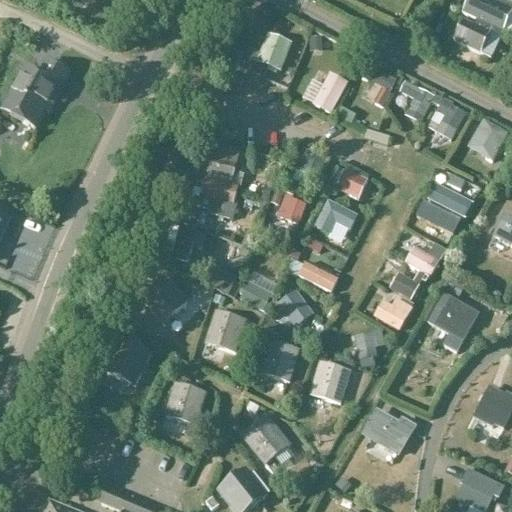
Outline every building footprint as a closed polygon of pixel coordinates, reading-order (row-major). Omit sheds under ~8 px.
[(502,36),(511,15),(480,0),(469,0),(462,17),(502,36)] [(511,0),(499,0),(499,2),(511,8),(511,0)] [(453,44),(479,58),(490,37),(463,24),(453,44)] [(292,47),(268,38),(260,56),(250,52),(242,72),(265,80),(269,70),(281,75),(292,47)] [(39,77),(25,69),(1,114),(34,131),(43,115),(48,117),(54,107),(70,77),(46,64),(39,77)] [(347,87),(332,79),(315,109),(330,117),(347,87)] [(406,86),(401,95),(415,101),(410,111),(426,119),(435,100),(419,92),(406,86)] [(444,105),(438,116),(444,120),(440,127),(455,136),(466,117),(444,105)] [(509,137),(483,123),(467,151),(492,166),(509,137)] [(390,140),(367,133),(365,142),(388,149),(390,140)] [(240,192),(242,181),(234,179),(238,164),(234,163),(237,154),(214,148),(209,171),(203,169),(200,180),(206,182),(203,192),(194,190),(190,206),(200,208),(199,211),(210,214),(209,217),(233,224),(237,209),(233,208),(238,191),(240,192)] [(302,151),(294,170),(318,181),(327,161),(302,151)] [(331,190),(358,201),(365,183),(339,171),(331,190)] [(448,194),(441,209),(459,218),(466,204),(448,194)] [(286,198),(277,219),(282,221),(299,227),(306,208),(292,202),(293,200),(286,198)] [(328,205),(315,231),(330,238),(336,227),(350,235),(357,220),(328,205)] [(202,214),(185,210),(181,226),(197,230),(198,229),(201,230),(201,231),(204,232),(204,229),(202,228),(204,223),(203,223),(204,220),(200,219),(202,214)] [(511,218),(506,215),(492,240),(511,250),(511,218)] [(435,247),(441,250),(442,251),(451,235),(457,225),(444,217),(438,227),(430,222),(421,238),(435,247)] [(0,242),(9,223),(0,218),(0,242)] [(430,272),(441,250),(435,247),(429,259),(414,251),(405,266),(420,275),(421,275),(426,278),(430,280),(433,274),(430,272)] [(215,271),(206,287),(228,298),(236,282),(215,271)] [(426,278),(421,275),(420,275),(413,285),(399,277),(390,292),(411,305),(426,278)] [(164,281),(141,302),(164,327),(187,306),(164,281)] [(249,286),(240,303),(262,315),(272,298),(249,286)] [(277,307),(271,312),(277,320),(289,337),(295,332),(313,320),(295,294),(277,307)] [(448,306),(434,331),(463,347),(479,318),(451,301),(448,306)] [(403,306),(395,302),(391,310),(382,305),(373,320),(398,334),(413,308),(405,303),(403,306)] [(216,315),(206,347),(235,357),(246,324),(216,315)] [(384,350),(381,334),(354,339),(359,364),(361,363),(362,372),(375,371),(374,360),(377,359),(376,351),(384,350)] [(133,393),(138,380),(144,358),(110,345),(105,357),(113,360),(104,382),(133,393)] [(299,354),(269,345),(259,377),(289,386),(299,354)] [(320,367),(310,399),(340,408),(350,376),(320,367)] [(206,397),(176,387),(166,419),(195,429),(206,397)] [(493,432),(494,429),(504,434),(511,417),(511,398),(506,395),(505,398),(489,389),(472,422),(493,432)] [(377,419),(366,438),(371,441),(371,442),(399,459),(415,431),(403,424),(400,429),(384,419),(382,422),(377,419)] [(268,422),(244,442),(265,468),(289,448),(268,422)] [(247,472),(244,474),(219,493),(234,511),(250,511),(265,500),(270,496),(254,476),(251,478),(247,472)] [(488,511),(494,500),(499,502),(505,491),(468,473),(460,489),(462,490),(455,504),(472,511),(488,511)] [(151,511),(107,493),(101,507),(114,511),(151,511)]
